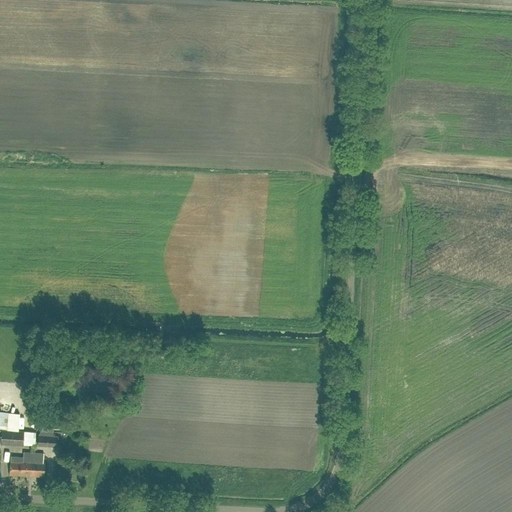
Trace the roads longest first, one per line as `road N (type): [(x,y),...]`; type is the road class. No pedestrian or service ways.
road 1 (unclassified): [(0,496),(288,510),(321,495),(340,453),(366,0)]
road 2 (track): [(321,165),(356,177),(385,160),(511,166)]
